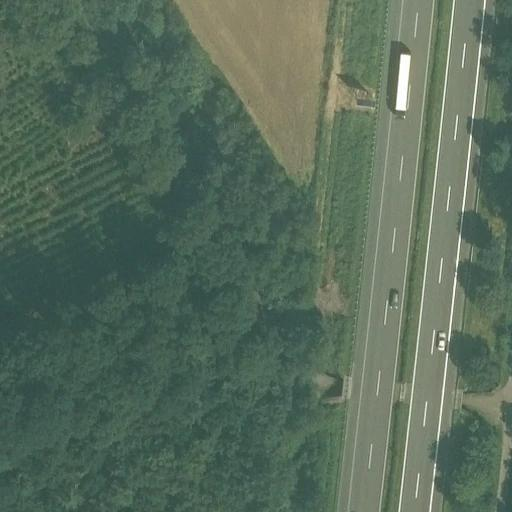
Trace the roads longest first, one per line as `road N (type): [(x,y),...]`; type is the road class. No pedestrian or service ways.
road 1 (motorway): [(422,511),(479,0)]
road 2 (motorway): [(410,0),(355,511)]
road 3 (track): [(0,427),(292,278)]
